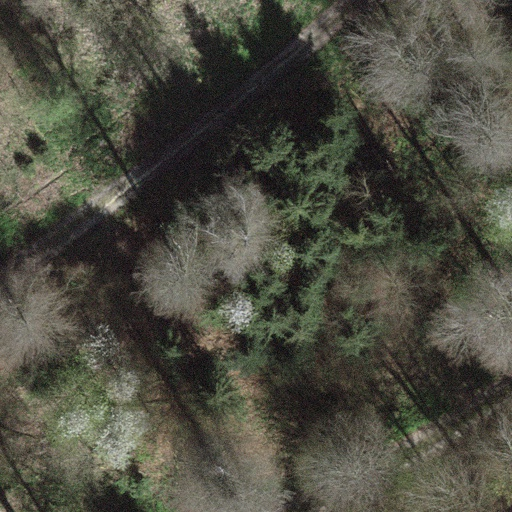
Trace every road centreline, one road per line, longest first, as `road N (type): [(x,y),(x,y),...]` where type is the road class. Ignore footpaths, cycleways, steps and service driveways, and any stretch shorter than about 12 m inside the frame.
road 1 (track): [(0,279),(210,125),(354,0)]
road 2 (track): [(284,511),(374,472),(511,384)]
